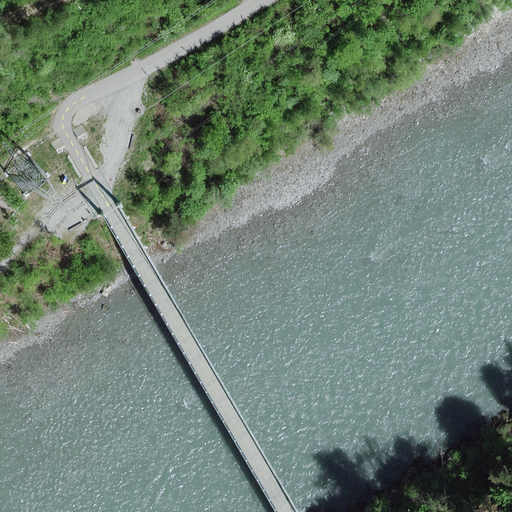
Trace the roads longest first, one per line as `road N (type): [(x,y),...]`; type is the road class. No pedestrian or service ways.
road 1 (track): [(108,208),(286,511)]
road 2 (track): [(94,182),(61,123),(66,108),(260,0)]
